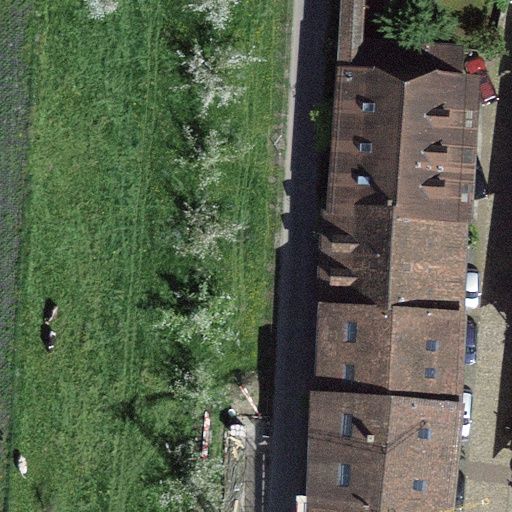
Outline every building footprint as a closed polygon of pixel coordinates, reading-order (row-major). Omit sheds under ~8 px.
[(338,0),(334,50),(343,51),(347,3),(370,3),(369,0),(338,0)] [(328,210),(454,216),(455,189),(459,89),(461,56),(343,51),(334,50),(330,160),(328,210)] [(454,216),(328,210),(326,285),(325,305),(448,313),(453,244),(454,216)] [(448,313),(325,305),(323,397),(453,406),(456,359),(459,315),(448,313)] [(453,406),(323,397),(322,421),(319,506),(377,511),(441,511),(447,460),(453,406)]
